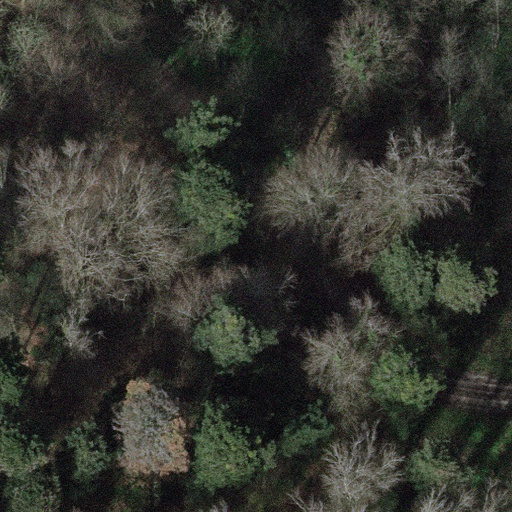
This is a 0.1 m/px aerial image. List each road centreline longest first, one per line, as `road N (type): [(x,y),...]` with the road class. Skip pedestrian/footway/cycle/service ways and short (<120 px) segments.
road 1 (track): [(0,233),(73,241),(376,362),(511,393)]
road 2 (track): [(376,362),(187,110),(92,0)]
